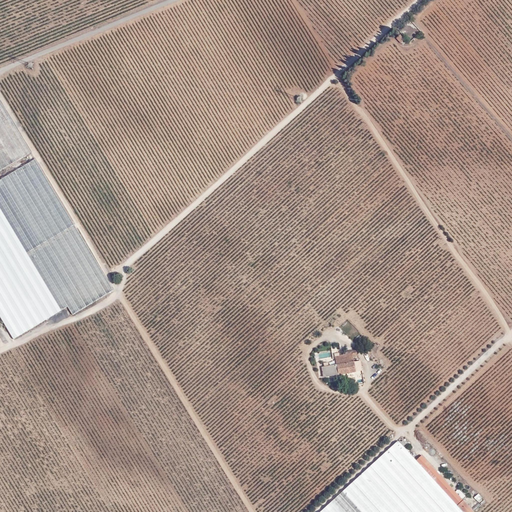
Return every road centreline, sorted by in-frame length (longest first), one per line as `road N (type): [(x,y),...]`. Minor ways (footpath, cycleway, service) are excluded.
road 1 (track): [(509,334),(335,77)]
road 2 (unknown): [(118,296),(0,87)]
road 3 (track): [(316,511),(405,431)]
